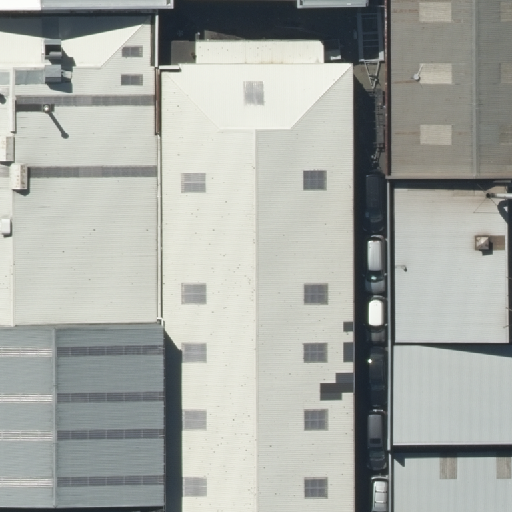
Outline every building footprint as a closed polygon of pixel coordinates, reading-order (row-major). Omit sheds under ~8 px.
[(0,0),(0,21),(165,21),(164,0),(0,0)] [(171,0),(172,16),(369,16),(368,0),(171,0)] [(511,0),(395,0),(397,202),(511,201),(511,0)] [(159,33),(0,33),(0,347),(161,346),(159,33)] [(356,511),(355,84),(165,85),(166,511),(356,511)] [(511,204),(401,205),(401,363),(511,362),(511,204)] [(0,511),(160,511),(160,350),(0,351),(0,511)] [(511,511),(511,365),(401,366),(402,511),(511,511)]
